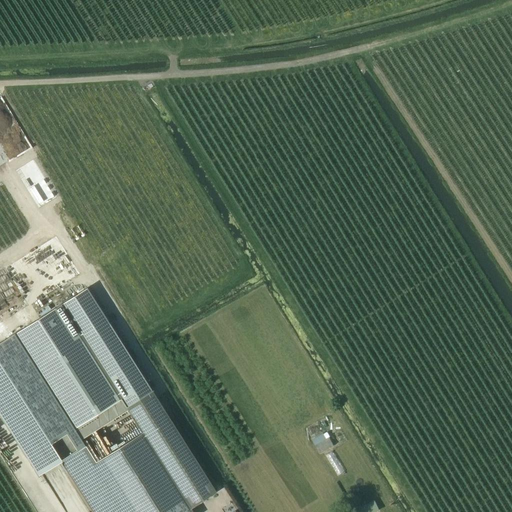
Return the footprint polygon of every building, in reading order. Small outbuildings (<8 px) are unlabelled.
[(151,391),(108,324),(86,288),(9,338),(31,373),(12,385),(50,444),(121,399),(142,432),(95,462),(85,445),(60,461),(92,511),(192,511),(191,510),(216,493),(152,391),(151,391)] [(329,402),(315,408),(319,416),(332,410),(329,402)] [(316,452),(334,446),(330,436),(326,438),(324,433),(311,437),(316,452)] [(326,454),(339,475),(346,470),(334,450),(326,454)] [(360,508),(362,511),(374,511),(379,510),(375,501),(360,508)]
